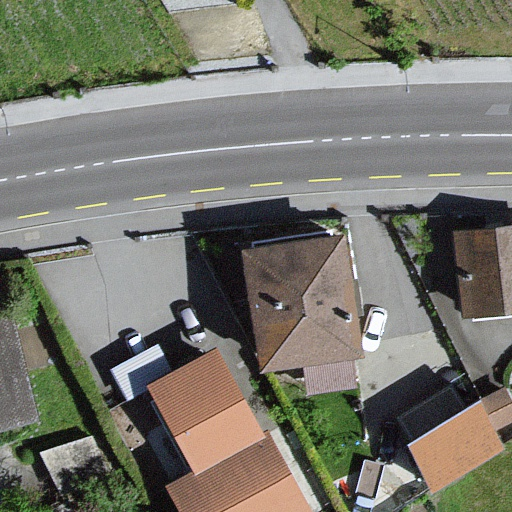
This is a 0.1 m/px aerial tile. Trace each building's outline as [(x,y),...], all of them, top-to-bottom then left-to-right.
[(511,227),(456,233),(468,318),(511,312),(511,227)] [(348,240),(244,253),(262,372),(363,356),(348,240)] [(11,310),(0,312),(0,429),(39,419),(11,310)] [(148,387),(195,474),(265,437),(218,350),(148,387)] [(511,366),(401,411),(419,456),(511,418),(511,366)] [(195,474),(170,488),(182,511),(308,511),(268,435),(265,437),(195,474)]
